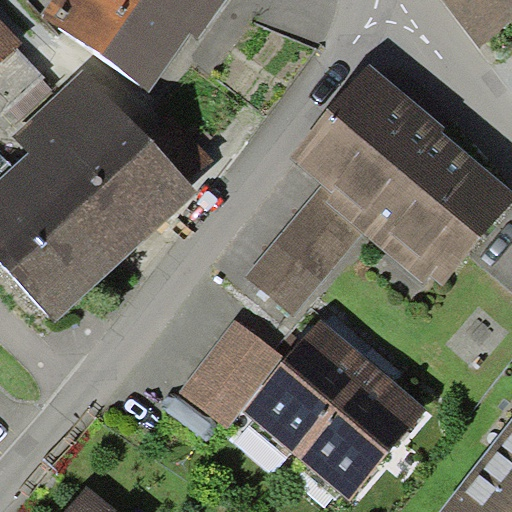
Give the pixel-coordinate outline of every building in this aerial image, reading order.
[(52,0),(41,16),(150,94),(194,32),(204,39),(232,0),(52,0)] [(511,0),(447,0),(482,47),(511,25),(511,0)] [(0,20),(0,143),(52,91),(18,57),(28,48),(0,20)] [(407,95),(373,66),(297,158),(329,185),(249,282),(292,317),(361,234),(427,287),(434,278),(444,286),(511,203),(511,189),(441,131),(445,127),(407,95)] [(99,289),(199,195),(85,70),(18,135),(30,148),(2,175),(0,176),(0,265),(55,330),(99,289)] [(235,323),(185,389),(231,424),(281,358),(235,323)] [(355,355),(323,326),(248,414),(348,499),(421,412),(395,390),(355,355)] [(511,511),(511,431),(447,511),(511,511)] [(122,511),(88,485),(66,511),(122,511)]
